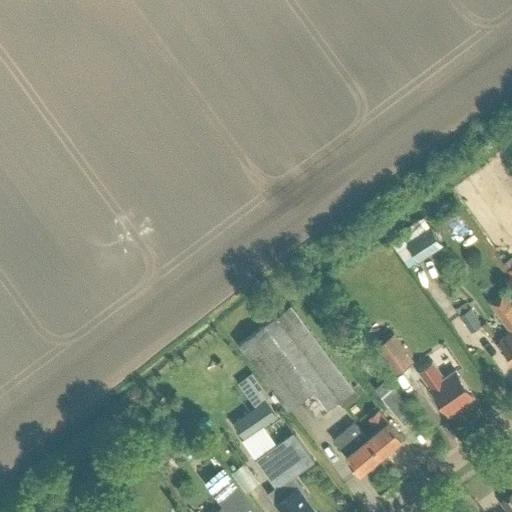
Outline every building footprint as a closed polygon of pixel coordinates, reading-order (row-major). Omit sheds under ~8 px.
[(424,217),(402,232),(409,242),(418,257),(419,258),(442,243),(431,227),(424,217)] [(507,268),(511,264),(511,255),(511,254),(502,261),(507,268)] [(511,357),(511,302),(511,303),(502,291),(490,300),(499,311),(511,329),(499,338),(511,357)] [(460,313),(469,307),(464,300),(455,306),(460,313)] [(265,323),(313,388),(327,406),(353,386),(291,303),(265,323)] [(460,313),(471,329),(480,323),(470,307),(469,307),(460,313)] [(288,407),(313,388),(265,323),(239,342),(288,407)] [(373,344),(393,372),(413,359),(393,330),(373,344)] [(451,382),(433,358),(421,367),(451,409),(475,392),(462,374),(451,382)] [(393,385),(381,394),(403,423),(415,413),(393,385)] [(256,405),(243,413),(254,429),(277,414),(266,398),(256,405)] [(369,434),(383,451),(403,436),(380,406),(370,414),(379,427),(369,434)] [(333,437),(360,470),(383,451),(369,434),(367,436),(354,419),(333,437)] [(256,457),(276,485),(293,472),(294,473),(314,459),(293,430),(256,457)] [(192,449),(175,462),(181,470),(199,457),(192,449)] [(250,482),(262,469),(242,450),(230,463),(250,482)] [(215,462),(220,458),(216,452),(211,456),(215,462)] [(285,511),(317,511),(304,493),(307,491),(294,473),(293,472),(276,485),(269,489),(285,511)] [(228,511),(239,511),(253,502),(235,478),(215,493),(228,511)] [(508,511),(511,511),(511,488),(498,499),(508,511)]
